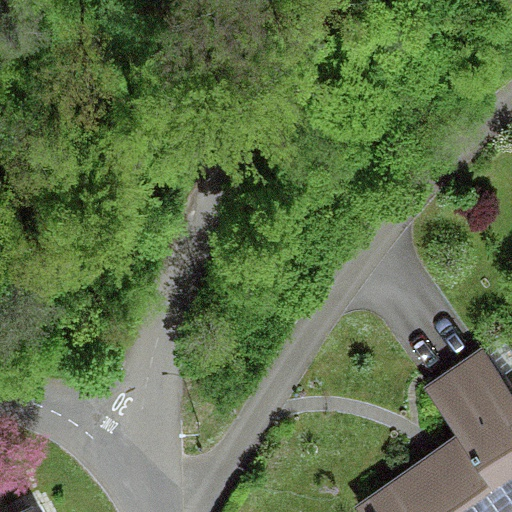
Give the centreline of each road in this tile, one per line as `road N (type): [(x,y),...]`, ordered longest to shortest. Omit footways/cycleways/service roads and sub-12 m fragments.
road 1 (residential): [(106,463),(329,0)]
road 2 (residential): [(196,511),(250,440),(336,295),(437,171),(511,113)]
